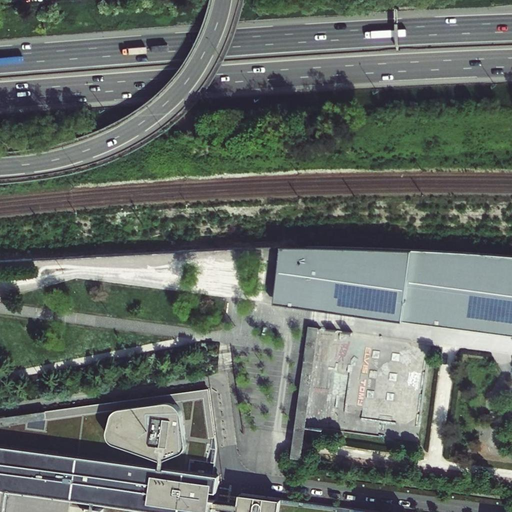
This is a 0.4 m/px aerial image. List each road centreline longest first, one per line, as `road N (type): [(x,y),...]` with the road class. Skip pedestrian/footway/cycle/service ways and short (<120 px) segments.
road 1 (motorway): [(511,28),(0,60)]
road 2 (motorway): [(0,95),(511,63)]
road 3 (motorway): [(0,166),(89,149),(149,117),(194,72),(223,0)]
